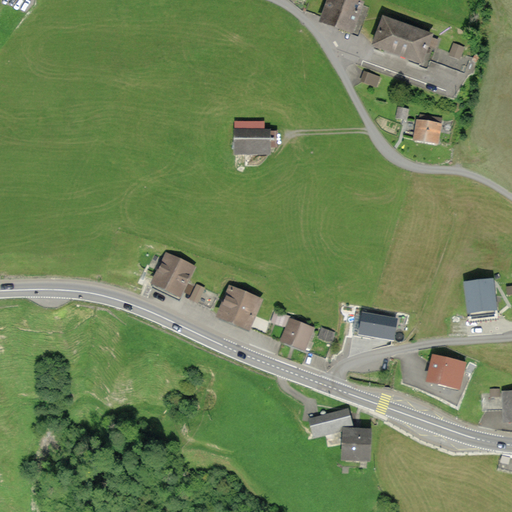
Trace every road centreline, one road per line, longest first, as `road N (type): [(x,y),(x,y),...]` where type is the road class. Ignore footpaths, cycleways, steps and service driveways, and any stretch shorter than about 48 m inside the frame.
road 1 (primary): [(0,290),(112,298),(331,387)]
road 2 (residential): [(511,197),(468,174),(410,166),(390,154),(315,31),(277,0)]
road 3 (residential): [(331,387),(342,368),(360,359),(511,336)]
road 4 (primary): [(331,387),(476,439),(511,444)]
